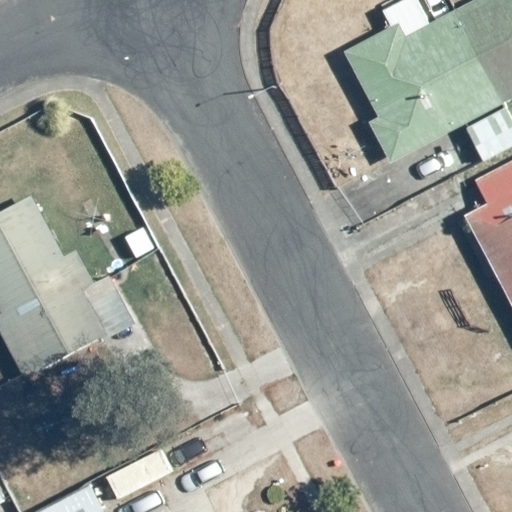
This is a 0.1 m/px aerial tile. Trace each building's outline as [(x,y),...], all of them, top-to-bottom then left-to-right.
[(511,0),(342,0),(398,116),(511,61),(511,0)] [(511,121),(460,151),(511,244),(511,121)] [(0,159),(0,263),(25,314),(104,275),(37,141),(0,159)] [(0,425),(0,446),(9,440),(0,425)] [(98,430),(39,461),(66,511),(70,511),(126,483),(98,430)] [(239,511),(231,495),(197,511),(239,511)]
